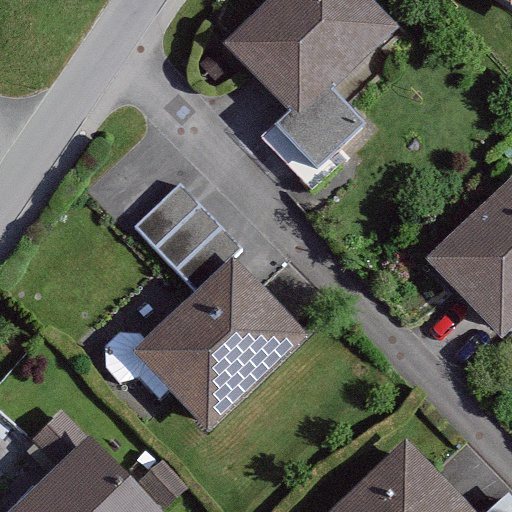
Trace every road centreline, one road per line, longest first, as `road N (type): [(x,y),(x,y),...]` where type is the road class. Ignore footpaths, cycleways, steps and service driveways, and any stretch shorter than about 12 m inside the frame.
road 1 (residential): [(511,459),(115,48)]
road 2 (residential): [(0,211),(115,48)]
